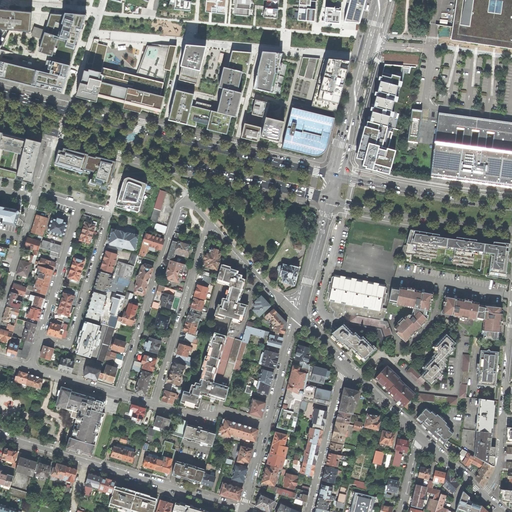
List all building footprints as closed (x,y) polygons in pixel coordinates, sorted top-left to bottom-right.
[(170,0),(169,4),(168,9),(174,9),(174,10),(190,11),(191,2),(191,0),(170,0)] [(227,15),(228,0),(208,0),(207,13),(227,15)] [(235,0),(234,7),(236,7),(235,15),(249,16),(250,9),(250,0),(235,0)] [(263,14),(263,17),(277,19),(278,9),(279,8),(278,8),(278,1),(278,0),(264,0),(266,0),(265,8),(263,14)] [(299,0),(299,5),(299,8),(297,20),(314,22),(315,10),(310,9),(310,6),(316,6),(316,1),(311,1),(310,0),(299,0)] [(348,7),(344,22),(359,23),(365,0),(349,0),(349,3),(351,4),(350,8),(348,7)] [(466,42),(511,48),(511,0),(456,0),(455,12),(461,13),(460,15),(454,14),(453,27),(462,28),(471,30),(471,36),(466,35),(466,42)] [(325,8),(324,23),(340,24),(341,8),(334,7),(334,8),(325,8)] [(0,9),(0,43),(3,45),(11,30),(31,32),(31,22),(32,12),(18,11),(0,9)] [(39,50),(71,60),(85,15),(64,14),(64,15),(51,14),(47,26),(40,46),(39,50)] [(451,40),(466,42),(466,35),(471,36),(471,30),(453,27),(451,40)] [(112,43),(102,42),(103,38),(94,38),(85,66),(100,69),(99,76),(127,83),(126,87),(163,96),(176,43),(152,41),(141,73),(106,64),(112,43)] [(193,45),(186,45),(180,65),(198,69),(204,46),(193,45)] [(1,48),(0,51),(0,75),(60,90),(61,91),(62,87),(69,63),(46,58),(46,59),(47,59),(45,66),(38,64),(39,62),(15,56),(16,52),(1,48)] [(250,51),(229,49),(224,67),(241,71),(244,72),(250,51)] [(262,53),(253,88),(275,94),(283,63),(280,62),(281,60),(282,55),(262,53)] [(315,80),(321,58),(309,57),(303,57),(298,75),(315,80)] [(312,106),(337,112),(340,104),(342,94),(344,85),(351,61),(325,58),(318,84),(312,106)] [(411,67),(385,64),(381,77),(379,76),(378,80),(380,80),(377,92),(375,92),(374,95),(376,95),(373,107),(371,107),(370,110),(372,111),(369,122),(387,126),(390,116),(393,117),(394,112),(391,111),(394,101),(397,102),(398,97),(395,96),(398,86),(401,86),(402,82),(399,81),(401,71),(410,70),(411,67)] [(198,69),(180,65),(177,78),(195,82),(198,69)] [(100,69),(85,66),(76,95),(93,99),(96,90),(123,97),(122,101),(159,110),(163,96),(126,87),(127,83),(99,76),(100,69)] [(239,78),(241,71),(224,67),(220,66),(214,90),(221,91),(235,95),(239,78)] [(193,92),(175,87),(167,117),(186,122),(189,110),(191,103),(193,92)] [(235,95),(221,91),(216,111),(230,114),(233,115),(238,96),(235,95)] [(267,103),(255,100),(251,115),(263,118),(267,103)] [(209,108),(191,103),(189,110),(186,122),(195,124),(196,120),(206,122),(209,109),(209,108)] [(335,119),(291,108),(283,143),(282,148),(314,156),(327,148),(335,119)] [(226,131),(230,114),(216,111),(209,109),(206,122),(205,126),(226,131)] [(421,110),(411,109),(410,117),(420,119),(421,110)] [(438,113),(437,121),(511,130),(511,122),(485,119),(438,113)] [(266,118),(265,117),(263,128),(261,138),(280,142),(284,122),(267,118),(266,118)] [(407,141),(417,143),(419,127),(420,119),(410,117),(407,141)] [(364,127),(356,158),(363,160),(363,163),(362,165),(361,168),(389,175),(389,172),(395,151),(388,149),(391,138),(392,132),(387,131),(388,128),(387,128),(387,127),(367,121),(367,122),(366,127),(364,127)] [(429,176),(511,187),(511,130),(437,121),(429,176)] [(263,128),(244,123),(241,138),(257,142),(258,137),(261,138),(263,128)] [(32,183),(42,143),(24,138),(0,132),(0,177),(15,180),(17,172),(0,168),(0,149),(4,150),(2,155),(9,157),(10,152),(22,155),(16,180),(23,182),(23,181),(32,183)] [(92,153),(60,146),(55,164),(96,174),(94,183),(111,189),(121,160),(92,153)] [(130,178),(120,203),(143,210),(153,180),(137,174),(134,174),(131,176),(130,178)] [(166,192),(160,189),(150,221),(156,223),(157,223),(166,192)] [(0,222),(15,226),(20,212),(18,210),(0,206),(0,222)] [(42,235),(47,218),(37,215),(34,223),(32,232),(42,235)] [(48,231),(64,236),(66,229),(68,223),(62,221),(57,220),(52,218),(48,231)] [(84,225),(82,231),(92,234),(94,229),(96,230),(97,226),(95,226),(85,222),(84,225)] [(167,227),(157,223),(156,223),(154,230),(165,233),(167,227)] [(108,244),(135,250),(139,235),(112,229),(110,237),(108,244)] [(502,274),(505,274),(506,266),(508,252),(509,247),(493,245),(493,247),(488,246),(489,244),(480,243),(480,245),(476,244),(476,240),(466,238),(456,237),(455,241),(451,241),(451,239),(443,238),(443,240),(438,239),(439,234),(424,232),(409,230),(407,245),(403,245),(401,253),(403,253),(435,258),(436,255),(440,256),(440,254),(449,255),(448,257),(453,258),(452,262),(472,265),(473,261),(477,261),(478,259),(485,260),(482,275),(502,278),(502,274)] [(86,245),(89,246),(90,242),(91,238),(92,234),(82,231),(81,237),(80,240),(83,241),(83,243),(86,244),(86,245)] [(160,239),(161,236),(156,234),(155,237),(146,234),(143,244),(143,243),(139,256),(156,261),(157,257),(146,254),(148,247),(156,250),(156,249),(158,250),(158,248),(160,249),(161,247),(163,239),(160,239)] [(37,255),(41,242),(28,238),(26,242),(25,246),(35,250),(34,254),(37,255)] [(51,251),(50,255),(55,256),(57,257),(61,246),(43,241),(41,248),(51,251)] [(167,259),(170,260),(173,261),(176,253),(187,256),(189,251),(190,245),(188,245),(189,243),(182,241),(181,243),(178,242),(173,241),(170,251),(167,259)] [(493,242),(493,245),(509,247),(508,252),(509,252),(510,244),(493,242)] [(0,265),(0,266),(2,259),(5,260),(7,254),(9,248),(0,246),(0,265)] [(221,252),(217,252),(214,250),(212,250),(210,250),(209,254),(207,254),(206,257),(205,261),(207,262),(206,266),(213,268),(217,270),(220,259),(219,259),(221,252)] [(101,269),(112,272),(117,254),(106,251),(104,260),(101,269)] [(31,263),(33,256),(23,253),(21,259),(31,263)] [(128,265),(118,262),(114,275),(114,276),(130,280),(138,255),(132,253),(128,265)] [(73,262),(71,267),(81,270),(82,269),(83,265),(84,261),(74,258),(73,262)] [(39,264),(39,266),(53,270),(55,266),(56,263),(41,259),(40,261),(39,261),(38,263),(39,264)] [(27,277),(31,264),(21,260),(19,265),(17,271),(19,271),(18,274),(23,276),(22,277),(26,278),(26,277),(27,277)] [(173,281),(179,283),(180,278),(182,277),(184,270),(183,269),(184,264),(173,261),(170,260),(169,263),(171,266),(170,268),(169,268),(168,269),(167,270),(168,271),(168,272),(169,272),(169,273),(168,274),(165,276),(165,279),(170,280),(171,281),(173,281)] [(34,283),(36,283),(48,287),(51,277),(53,270),(39,266),(34,264),(33,267),(38,268),(40,269),(40,271),(38,271),(38,273),(39,273),(38,276),(36,275),(35,277),(34,283)] [(145,264),(144,264),(143,268),(141,267),(139,274),(137,275),(136,279),(137,281),(134,288),(136,289),(135,292),(135,294),(141,295),(142,295),(144,291),(146,292),(148,285),(147,284),(148,280),(149,278),(151,278),(153,271),(152,271),(150,270),(151,267),(151,266),(145,264)] [(288,284),(294,285),(299,268),(291,265),(290,266),(283,264),(282,266),(280,265),(279,266),(277,272),(278,273),(280,274),(280,276),(283,277),(282,281),(283,282),(288,284)] [(226,299),(239,303),(243,289),(246,279),(241,278),(242,275),(239,274),(237,274),(238,271),(221,266),(220,270),(219,274),(217,280),(229,284),(229,286),(230,286),(226,299)] [(68,277),(78,281),(79,278),(80,274),(81,270),(71,267),(70,271),(68,277)] [(94,288),(106,291),(106,289),(109,290),(113,278),(110,277),(111,275),(99,271),(97,279),(94,288)] [(209,285),(211,277),(204,275),(202,283),(209,285)] [(357,279),(356,279),(351,278),(346,277),(345,277),(340,276),(341,276),(340,276),(335,275),(334,275),(334,276),(332,277),(331,282),(329,281),(327,292),(329,293),(328,297),(329,299),(329,301),(330,301),(329,307),(331,307),(331,309),(332,309),(332,311),(334,311),(333,315),(334,316),(335,318),(344,320),(345,314),(351,315),(383,320),(386,309),(382,308),(383,304),(385,304),(385,303),(384,303),(386,294),(387,294),(387,293),(386,293),(385,293),(386,288),(385,286),(384,286),(385,285),(384,285),(379,284),(379,283),(378,283),(378,284),(373,283),(373,282),(373,283),(368,282),(368,281),(367,281),(367,282),(362,281),(362,280),(362,281),(357,279)] [(127,290),(130,280),(114,276),(113,279),(118,281),(117,283),(126,286),(125,290),(127,290)] [(24,296),(26,287),(13,283),(10,294),(7,305),(20,309),(22,302),(16,300),(18,294),(24,296)] [(34,291),(46,295),(47,291),(48,287),(36,283),(35,287),(34,291)] [(156,293),(160,294),(161,289),(165,290),(166,287),(159,285),(156,293)] [(205,299),(208,288),(198,285),(196,290),(194,296),(205,299)] [(413,308),(427,311),(428,311),(429,307),(432,294),(423,292),(423,293),(421,293),(422,292),(410,289),(399,287),(399,288),(391,287),(388,302),(396,303),(396,304),(413,308)] [(33,300),(31,306),(42,309),(43,304),(45,299),(31,295),(33,291),(26,289),(25,294),(30,295),(29,299),(33,300)] [(86,316),(99,320),(106,295),(93,291),(92,296),(91,299),(91,300),(90,304),(89,307),(88,307),(87,311),(86,316)] [(133,294),(127,291),(125,296),(125,297),(125,298),(131,300),(133,294)] [(63,296),(61,303),(71,306),(73,300),(74,297),(74,296),(70,295),(71,293),(68,292),(68,294),(64,293),(63,296)] [(163,296),(161,304),(171,308),(173,301),(174,296),(164,293),(164,294),(162,293),(161,296),(163,296)] [(255,307),(261,314),(270,306),(265,300),(261,296),(255,302),(256,303),(254,306),(255,307)] [(119,316),(123,303),(124,300),(115,298),(112,297),(111,302),(114,303),(110,315),(112,315),(108,325),(115,327),(117,321),(119,316)] [(442,314),(451,316),(451,315),(453,316),(462,318),(462,317),(467,318),(467,319),(475,320),(475,319),(483,321),(482,330),(483,330),(483,338),(498,339),(498,332),(500,332),(501,322),(501,314),(500,314),(500,308),(492,307),(492,306),(485,305),(485,306),(478,305),(479,303),(464,300),(456,299),(456,300),(455,299),(446,297),(443,310),(444,310),(443,314),(442,313),(442,314)] [(201,311),(204,301),(194,298),(193,303),(191,308),(201,311)] [(243,304),(239,303),(226,299),(224,299),(223,302),(222,302),(221,305),(218,304),(215,314),(224,317),(225,315),(233,318),(232,319),(241,321),(243,315),(245,316),(248,305),(243,304)] [(58,313),(68,316),(68,315),(69,312),(71,306),(61,303),(59,308),(58,313)] [(137,309),(138,306),(129,303),(126,313),(135,315),(137,309)] [(18,316),(20,310),(7,306),(4,315),(2,320),(8,321),(6,329),(13,332),(17,318),(18,316)] [(26,317),(38,321),(40,315),(42,309),(31,306),(30,311),(29,314),(28,313),(27,313),(26,317)] [(259,316),(261,314),(255,307),(253,310),(259,316)] [(149,315),(156,317),(158,310),(157,309),(152,308),(149,315)] [(201,315),(201,316),(200,319),(205,320),(207,313),(201,311),(191,308),(190,311),(193,312),(196,313),(201,315)] [(425,318),(427,311),(413,308),(411,316),(411,315),(410,315),(409,315),(408,315),(407,317),(406,316),(394,328),(398,331),(396,333),(405,342),(421,326),(420,326),(424,322),(427,319),(425,318)] [(275,326),(274,331),(276,331),(276,334),(278,334),(279,332),(284,333),(287,323),(280,316),(273,309),(265,317),(267,319),(268,318),(274,325),(275,326)] [(134,319),(135,315),(126,313),(125,312),(123,317),(119,316),(117,321),(118,321),(116,327),(119,328),(121,323),(126,325),(126,323),(132,325),(133,321),(135,322),(135,321),(136,319),(134,319)] [(199,318),(200,319),(201,316),(196,315),(192,313),(189,313),(188,316),(186,321),(197,325),(199,318)] [(159,327),(158,329),(162,330),(163,328),(166,329),(168,323),(169,317),(159,314),(155,326),(159,327)] [(383,330),(390,328),(388,321),(383,320),(351,315),(350,321),(378,326),(379,325),(382,326),(383,330)] [(22,339),(25,340),(32,342),(35,332),(37,324),(27,321),(22,339)] [(76,351),(91,355),(100,325),(85,321),(80,336),(76,351)] [(186,331),(195,334),(196,331),(195,331),(197,325),(186,321),(185,326),(184,330),(186,331)] [(47,333),(65,339),(68,331),(64,329),(64,331),(60,329),(61,326),(51,322),(49,329),(47,333)] [(353,334),(343,324),(332,334),(335,337),(335,338),(338,341),(339,343),(340,342),(343,345),(344,344),(349,350),(351,348),(355,351),(358,355),(359,354),(365,359),(376,348),(373,345),(372,346),(363,336),(361,338),(355,332),(353,334)] [(108,325),(105,336),(111,338),(112,338),(115,327),(108,325)] [(264,334),(265,331),(262,330),(251,327),(246,325),(242,341),(241,341),(246,343),(247,343),(250,333),(263,337),(264,334)] [(0,338),(10,341),(12,333),(0,328),(0,338)] [(392,334),(390,328),(383,330),(385,336),(392,334)] [(150,336),(152,336),(153,332),(145,329),(142,337),(148,338),(149,337),(150,336)] [(214,332),(207,355),(220,359),(224,348),(227,336),(214,332)] [(420,376),(425,381),(431,386),(437,380),(435,379),(439,375),(442,371),(441,370),(444,368),(443,367),(446,364),(444,363),(447,360),(445,358),(455,348),(453,346),(456,343),(446,334),(441,340),(436,345),(437,345),(434,348),(435,349),(433,352),(434,354),(431,357),(432,358),(430,360),(426,365),(426,366),(424,368),(426,370),(420,376)] [(283,338),(278,337),(275,336),(270,335),(267,344),(280,348),(282,342),(283,338)] [(97,361),(103,363),(111,338),(105,336),(100,350),(97,361)] [(146,350),(157,353),(158,350),(160,344),(161,341),(150,338),(149,342),(146,342),(145,346),(147,346),(146,349),(146,350)] [(124,347),(126,342),(114,339),(111,347),(113,348),(113,349),(123,352),(124,347)] [(224,378),(231,380),(234,370),(236,359),(241,341),(242,341),(235,339),(224,378)] [(26,358),(27,358),(32,342),(25,340),(22,350),(18,349),(16,356),(26,358)] [(241,360),(246,343),(241,341),(236,359),(241,360)] [(18,349),(19,345),(14,344),(14,343),(10,342),(9,344),(6,354),(11,356),(16,357),(16,356),(18,349)] [(0,352),(6,354),(9,344),(4,343),(3,346),(0,345),(0,352)] [(189,351),(190,347),(186,346),(182,344),(180,344),(178,349),(177,354),(187,357),(187,356),(189,351)] [(40,357),(55,361),(57,354),(53,352),(54,348),(51,348),(44,345),(40,357)] [(303,361),(307,362),(307,361),(308,361),(309,356),(308,356),(310,348),(308,348),(301,346),(299,346),(297,353),(295,359),(301,360),(303,361)] [(491,351),(489,351),(487,349),(485,351),(479,350),(477,385),(482,385),(484,387),(486,385),(489,386),(489,383),(494,384),(495,369),(497,354),(491,354),(491,351)] [(123,360),(124,356),(108,350),(106,355),(107,355),(123,360)] [(266,351),(265,355),(262,364),(275,368),(277,360),(278,354),(266,351)] [(144,363),(142,368),(153,371),(154,371),(155,370),(156,368),(155,367),(155,366),(156,363),(157,359),(152,357),(151,357),(151,356),(145,354),(144,357),(143,357),(141,363),(144,363)] [(193,358),(187,356),(187,357),(177,354),(175,358),(181,359),(188,362),(192,363),(193,358)] [(120,368),(123,360),(107,355),(106,359),(115,362),(114,366),(120,368)] [(207,355),(200,378),(213,382),(214,382),(217,370),(220,359),(207,355)] [(470,355),(463,355),(459,397),(466,397),(470,355)] [(58,370),(70,373),(74,362),(69,361),(70,360),(68,359),(67,359),(66,360),(62,359),(58,370)] [(184,369),(185,366),(174,363),(172,367),(171,372),(181,375),(183,369),(184,369)] [(97,381),(99,377),(100,373),(101,369),(87,365),(83,377),(87,378),(97,381)] [(117,368),(107,365),(104,374),(100,373),(99,377),(103,378),(113,382),(115,375),(117,368)] [(307,379),(308,374),(303,373),(304,369),(299,367),(293,366),(292,371),(291,376),(287,389),(303,395),(306,384),(307,379)] [(326,376),(327,371),(327,370),(310,366),(309,370),(308,374),(307,379),(311,380),(324,383),(326,376)] [(408,402),(415,394),(398,380),(399,378),(386,366),(374,379),(377,382),(378,381),(379,382),(383,385),(383,384),(386,386),(385,387),(388,390),(387,391),(392,396),(398,401),(398,400),(399,401),(401,402),(400,403),(403,406),(407,402),(408,402)] [(420,385),(425,381),(420,376),(411,367),(406,372),(420,385)] [(262,369),(261,374),(260,376),(257,387),(259,388),(258,392),(268,394),(269,390),(272,378),(274,372),(262,369)] [(142,370),(139,381),(149,384),(151,379),(152,373),(142,370)] [(25,389),(26,384),(29,374),(24,373),(19,371),(17,376),(16,376),(14,381),(20,383),(19,387),(25,389)] [(179,382),(181,375),(171,372),(169,378),(168,381),(180,385),(180,382),(179,382)] [(36,376),(29,374),(26,384),(40,388),(43,380),(40,379),(40,378),(36,376)] [(181,401),(198,407),(202,394),(214,397),(225,400),(229,386),(214,382),(213,382),(200,378),(198,386),(194,385),(194,387),(191,386),(189,392),(184,391),(181,401)] [(136,392),(146,395),(148,390),(149,384),(139,381),(136,392)] [(303,395),(302,401),(308,402),(308,401),(329,406),(332,391),(310,385),(306,384),(303,395)] [(61,386),(56,405),(72,410),(72,413),(74,417),(74,418),(76,419),(71,437),(70,437),(66,448),(92,455),(105,413),(102,412),(102,410),(101,409),(101,408),(101,407),(102,405),(100,402),(99,402),(98,402),(98,401),(97,401),(97,400),(95,399),(95,398),(71,391),(72,389),(67,388),(61,386)] [(359,391),(344,388),(341,401),(339,411),(350,414),(352,414),(355,403),(356,404),(359,391)] [(282,408),(299,413),(300,410),(302,401),(303,395),(287,389),(284,399),(282,408)] [(174,398),(175,394),(165,391),(164,395),(162,400),(173,403),(174,398)] [(456,405),(457,398),(418,393),(417,400),(456,405)] [(266,402),(253,398),(249,413),(261,417),(264,409),(266,402)] [(478,399),(477,414),(479,414),(479,418),(477,418),(475,430),(476,430),(490,432),(492,410),(493,400),(478,399)] [(300,410),(306,412),(308,402),(302,401),(300,410)] [(131,419),(141,422),(146,408),(141,407),(132,404),(130,408),(134,409),(132,416),(131,419)] [(444,443),(453,433),(444,424),(446,423),(436,414),(435,415),(426,407),(417,417),(422,422),(421,424),(425,427),(434,435),(437,439),(438,437),(444,443)] [(294,432),(298,416),(299,413),(282,408),(279,418),(277,427),(294,432)] [(327,412),(323,411),(318,410),(315,409),(314,415),(315,415),(313,423),(324,425),(326,419),(327,412)] [(348,424),(350,414),(339,411),(337,416),(336,421),(347,424),(348,424)] [(373,415),(367,414),(364,426),(378,429),(379,422),(377,421),(379,416),(375,415),(373,414),(373,415)] [(158,415),(154,426),(162,428),(167,430),(170,419),(162,417),(158,415)] [(233,434),(236,423),(225,419),(223,425),(221,424),(219,434),(229,437),(230,434),(233,435),(233,434)] [(344,436),(346,431),(347,424),(336,421),(334,431),(332,440),(343,443),(344,436)] [(175,435),(183,437),(187,424),(179,422),(175,435)] [(258,429),(236,423),(233,434),(237,436),(237,437),(249,441),(250,439),(255,441),(256,435),(258,429)] [(198,427),(187,424),(183,437),(197,442),(212,446),(216,432),(204,429),(202,428),(202,427),(198,426),(198,427)] [(146,434),(153,436),(156,429),(154,428),(149,427),(146,434)] [(323,431),(319,430),(314,428),(311,428),(309,434),(311,434),(309,442),(319,445),(321,436),(323,431)] [(380,442),(387,444),(392,445),(395,433),(392,433),(391,432),(390,430),(388,430),(387,431),(383,430),(380,442)] [(489,444),(490,432),(476,430),(474,456),(485,462),(492,466),(494,448),(489,447),(489,444)] [(284,446),(287,435),(276,432),(273,441),(270,452),(285,456),(288,447),(284,446)] [(396,449),(399,450),(406,452),(408,442),(406,441),(398,440),(396,449)] [(162,457),(158,456),(154,469),(162,472),(164,472),(165,473),(165,474),(166,475),(167,475),(168,474),(168,473),(169,474),(172,464),(171,463),(172,459),(175,449),(172,448),(173,443),(165,441),(163,445),(165,445),(162,457)] [(304,461),(304,462),(315,464),(317,454),(319,445),(309,442),(307,449),(306,449),(304,455),(306,455),(305,456),(304,461)] [(251,445),(245,443),(244,447),(241,446),(237,461),(243,462),(244,461),(249,462),(251,455),(253,449),(250,448),(251,445)] [(329,452),(339,454),(339,453),(341,445),(331,443),(330,447),(329,452)] [(115,458),(122,459),(126,447),(120,445),(119,448),(114,446),(111,456),(115,458)] [(2,458),(15,462),(18,451),(12,449),(6,447),(2,458)] [(129,461),(132,462),(135,452),(130,451),(131,448),(126,447),(122,459),(129,461)] [(382,458),(383,452),(375,450),(372,462),(380,464),(382,458)] [(285,456),(270,452),(269,458),(267,464),(270,465),(279,467),(282,468),(285,456)] [(341,457),(341,455),(339,454),(329,452),(328,458),(326,464),(337,466),(339,456),(341,457)] [(402,454),(398,454),(395,453),(392,465),(399,466),(402,454)] [(471,462),(474,464),(478,459),(467,453),(462,463),(465,464),(468,466),(471,462)] [(152,457),(146,456),(143,466),(144,466),(144,467),(145,468),(146,468),(147,468),(148,467),(150,468),(154,469),(158,456),(152,455),(152,457)] [(20,457),(18,463),(16,468),(16,470),(34,476),(35,471),(37,464),(38,462),(29,460),(20,457)] [(204,471),(205,469),(176,460),(172,474),(187,479),(201,483),(204,472),(204,471)] [(300,472),(312,475),(313,470),(315,464),(304,462),(303,468),(301,468),(300,472)] [(481,468),(481,470),(479,472),(475,479),(479,483),(483,486),(494,467),(492,466),(485,462),(484,463),(481,468)] [(40,464),(37,464),(35,471),(37,472),(36,476),(40,477),(41,476),(47,478),(49,474),(51,474),(53,468),(50,468),(51,466),(45,465),(40,463),(40,464)] [(53,467),(53,468),(51,474),(63,478),(67,466),(62,464),(57,463),(56,467),(53,467)] [(207,463),(205,469),(204,471),(208,472),(209,469),(211,470),(213,465),(207,463)] [(247,468),(236,465),(234,470),(233,470),(232,473),(233,474),(233,476),(231,476),(231,478),(244,482),(246,474),(247,468)] [(276,477),(278,471),(279,467),(270,465),(270,467),(266,466),(265,472),(263,471),(263,473),(262,476),(263,476),(262,482),(274,485),(276,477)] [(72,467),(67,466),(63,478),(63,479),(65,479),(66,478),(67,479),(67,480),(73,482),(77,469),(72,467)] [(337,474),(338,469),(326,467),(324,474),(323,480),(333,482),(335,474),(337,474)] [(424,478),(428,479),(431,469),(420,467),(419,471),(418,476),(424,478)] [(0,483),(11,487),(14,476),(1,472),(2,471),(0,470),(0,483)] [(433,480),(439,481),(443,482),(445,473),(439,471),(435,470),(433,480)] [(208,485),(212,486),(215,477),(205,474),(206,472),(204,472),(201,483),(208,485)] [(447,472),(443,485),(451,492),(459,483),(457,480),(447,472)] [(89,473),(85,485),(92,487),(93,485),(99,487),(102,477),(96,475),(89,473)] [(287,474),(286,477),(285,482),(284,486),(294,489),(295,484),(296,480),(297,476),(287,474)] [(110,479),(102,477),(99,487),(98,489),(106,492),(107,491),(113,493),(115,486),(116,481),(110,479)] [(399,482),(388,479),(386,489),(396,492),(398,485),(399,482)] [(241,493),(242,488),(232,485),(229,484),(223,483),(220,494),(239,499),(241,493)] [(426,491),(426,487),(427,486),(421,485),(417,484),(416,484),(415,490),(413,497),(424,499),(424,495),(426,491)] [(69,496),(71,488),(65,486),(61,485),(59,493),(62,494),(63,494),(69,496)] [(319,497),(330,499),(330,496),(332,487),(322,485),(320,491),(319,497)] [(119,487),(115,486),(113,493),(109,505),(111,506),(108,511),(153,511),(157,498),(152,497),(149,496),(149,495),(147,494),(147,493),(144,492),(143,493),(129,489),(130,488),(128,487),(126,487),(124,487),(123,488),(119,487)] [(10,487),(8,494),(23,499),(27,500),(29,493),(10,487)] [(306,502),(309,491),(302,490),(298,489),(297,493),(277,487),(276,492),(295,498),(303,501),(306,502)] [(341,487),(339,498),(338,501),(344,503),(347,488),(341,487)] [(441,491),(431,488),(430,493),(431,493),(429,498),(431,498),(427,509),(435,511),(438,500),(441,491)] [(511,490),(508,490),(502,489),(502,500),(509,500),(509,507),(511,507),(511,490)] [(372,511),(377,495),(355,490),(349,511),(372,511)] [(469,496),(463,491),(456,511),(459,511),(478,511),(481,506),(471,502),(467,501),(469,496)] [(0,492),(0,498),(21,505),(23,499),(8,494),(0,492)] [(271,507),(274,501),(275,500),(271,498),(264,495),(261,494),(257,503),(256,505),(270,511),(271,507)] [(443,511),(445,509),(443,508),(442,506),(445,496),(443,495),(440,494),(438,500),(435,511),(434,511),(443,511)] [(329,503),(329,501),(330,499),(319,497),(317,503),(316,508),(327,510),(329,503)] [(422,508),(424,499),(413,497),(411,505),(422,508)] [(167,501),(161,500),(157,511),(170,511),(173,503),(167,501)] [(0,511),(18,511),(19,510),(0,502),(0,511)] [(186,505),(176,502),(172,511),(211,511),(205,510),(205,511),(200,510),(201,509),(193,507),(186,504),(186,505)] [(277,510),(276,511),(288,511),(291,508),(285,505),(281,502),(277,510)]
